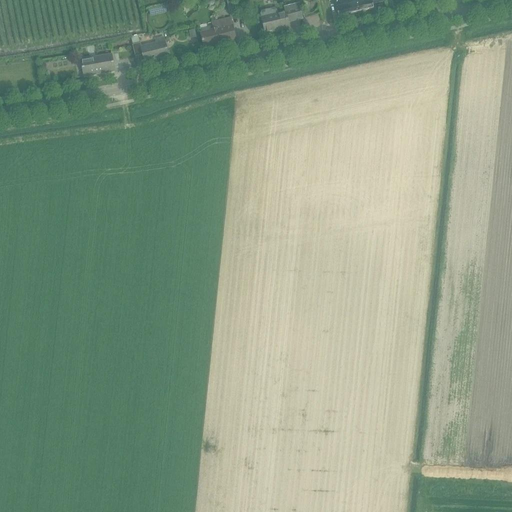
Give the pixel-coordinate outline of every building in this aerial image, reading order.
[(224,0),(225,1),(226,1),(229,15),(237,13),(233,0),(224,0)] [(385,3),(384,0),(337,0),(335,1),(339,17),(373,9),(372,6),(385,3)] [(260,15),(261,19),(265,35),(289,29),(288,23),(302,19),(298,5),(289,7),(290,12),(277,15),(276,11),(273,9),(261,12),(260,15)] [(200,34),(202,40),(204,50),(236,42),(230,19),(212,23),(212,26),(212,27),(212,30),(206,31),(207,32),(200,34)] [(138,37),(130,39),(132,46),(140,44),(138,37)] [(155,40),(156,44),(141,48),(140,44),(132,46),(135,57),(142,56),(144,64),(169,58),(164,38),(155,40)] [(81,61),(82,67),(84,77),(114,72),(111,56),(81,61)]
